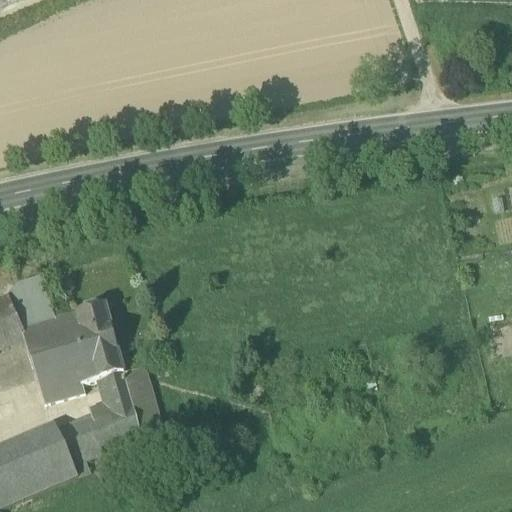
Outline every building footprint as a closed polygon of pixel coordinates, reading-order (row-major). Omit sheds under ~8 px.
[(18,288),(8,301),(24,344),(45,408),(85,397),(83,390),(82,390),(56,323),(43,284),(42,281),(18,288)] [(0,354),(24,344),(8,301),(0,304),(0,354)] [(56,323),(82,390),(83,390),(103,384),(124,378),(105,309),(56,323)] [(125,382),(140,436),(162,427),(144,373),(124,378),(125,382)] [(103,384),(105,389),(125,382),(124,378),(103,384)] [(140,436),(125,382),(105,389),(113,418),(94,426),(92,421),(58,434),(78,481),(91,475),(86,465),(103,457),(101,451),(140,436)] [(0,511),(2,511),(78,481),(58,434),(55,427),(0,450),(0,511)]
